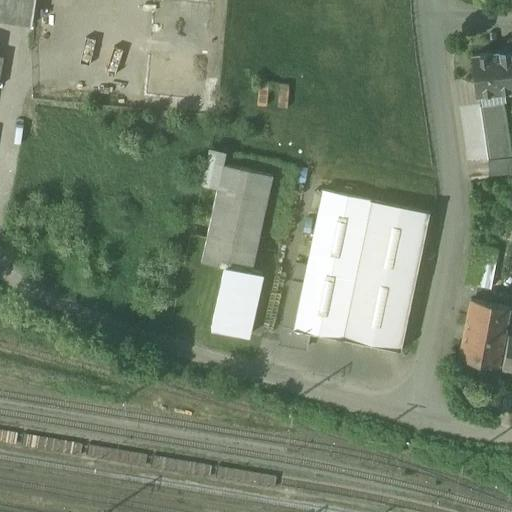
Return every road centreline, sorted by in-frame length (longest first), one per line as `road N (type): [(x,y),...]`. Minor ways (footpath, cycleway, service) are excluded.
road 1 (residential): [(0,267),(66,310),(416,424)]
road 2 (residential): [(431,21),(456,205),(416,424)]
